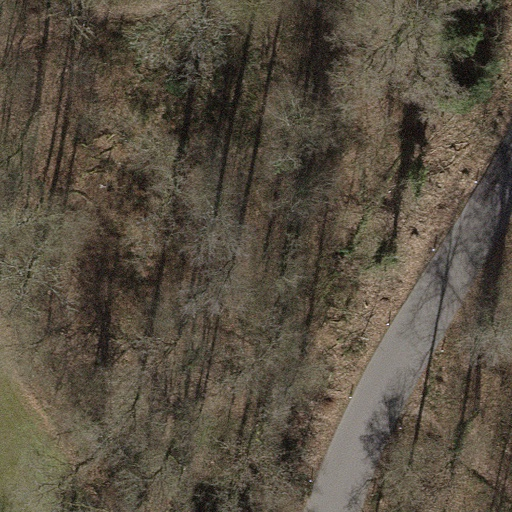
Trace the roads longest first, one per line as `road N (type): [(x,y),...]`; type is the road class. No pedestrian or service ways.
road 1 (unclassified): [(337,511),(388,390),(511,172)]
road 2 (track): [(388,390),(511,482)]
